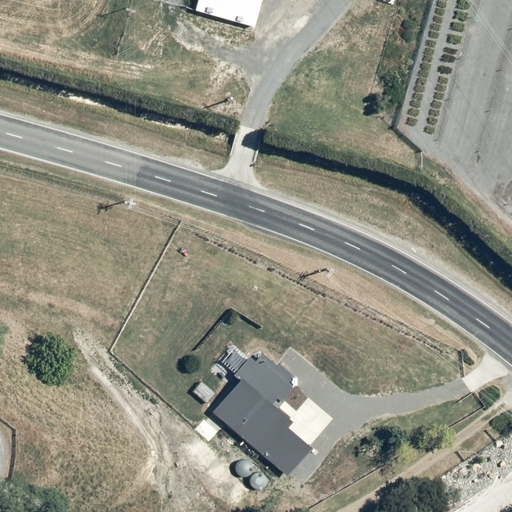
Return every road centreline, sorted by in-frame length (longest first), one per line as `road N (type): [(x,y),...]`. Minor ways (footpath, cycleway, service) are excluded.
road 1 (unclassified): [(0,117),(319,223),(408,272),(511,350)]
road 2 (unknown): [(511,438),(404,511)]
